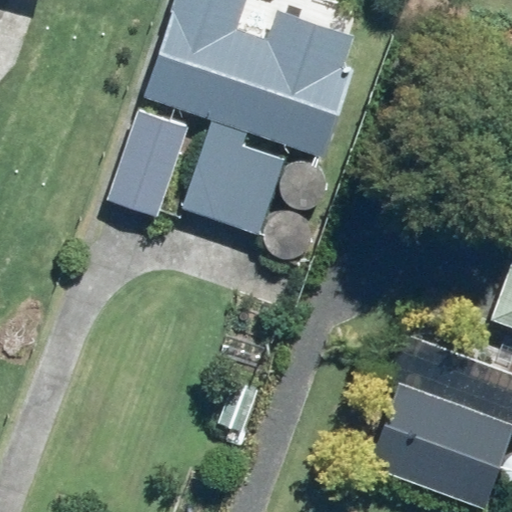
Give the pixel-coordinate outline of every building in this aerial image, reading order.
[(180,0),(149,95),(213,115),(183,203),(263,231),(286,160),(246,146),(253,130),(327,155),(358,65),(349,62),(359,36),(280,9),(272,35),(240,26),(248,0),(180,0)] [(139,108),(111,197),(160,213),(190,124),(139,108)] [(511,265),(494,314),(511,320),(511,265)] [(400,382),(370,464),(486,505),(511,435),(511,386),(450,364),(439,396),(400,382)] [(244,430),(260,389),(235,379),(220,420),(244,430)]
